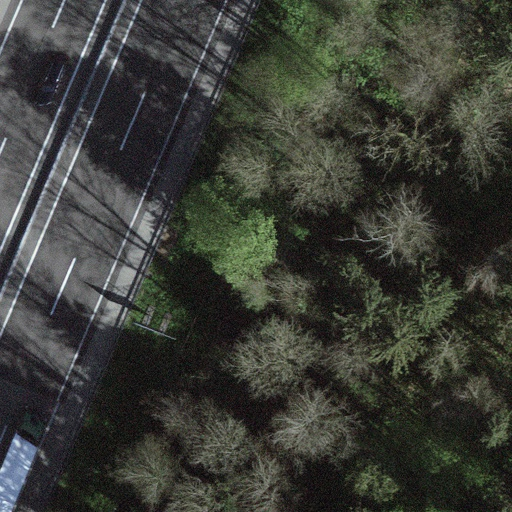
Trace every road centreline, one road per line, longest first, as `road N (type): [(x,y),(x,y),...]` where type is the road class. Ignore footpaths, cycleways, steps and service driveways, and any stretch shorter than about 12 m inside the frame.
road 1 (motorway): [(0,439),(183,0)]
road 2 (motorway): [(64,0),(0,152)]
